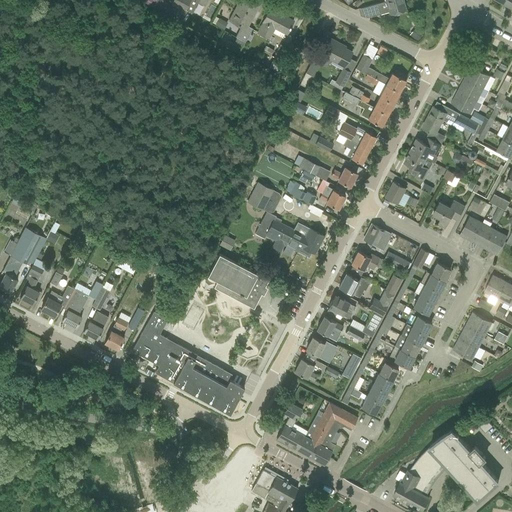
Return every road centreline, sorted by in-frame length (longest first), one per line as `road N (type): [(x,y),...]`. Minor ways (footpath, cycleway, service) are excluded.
road 1 (residential): [(238,434),(360,204)]
road 2 (residential): [(429,355),(475,270),(360,204)]
road 3 (residential): [(187,407),(0,307)]
road 4 (unclassified): [(187,407),(169,429),(0,404)]
road 5 (residential): [(386,511),(238,434)]
road 6 (residential): [(360,204),(435,65)]
road 7 (residential): [(435,65),(311,0)]
